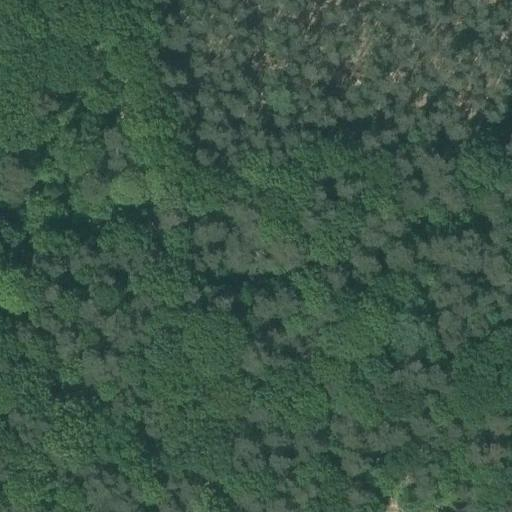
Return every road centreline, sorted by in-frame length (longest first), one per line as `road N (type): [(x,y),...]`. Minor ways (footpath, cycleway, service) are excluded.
road 1 (track): [(157,218),(511,133)]
road 2 (track): [(244,511),(167,216)]
road 3 (track): [(157,218),(100,0)]
road 4 (track): [(0,257),(157,218)]
